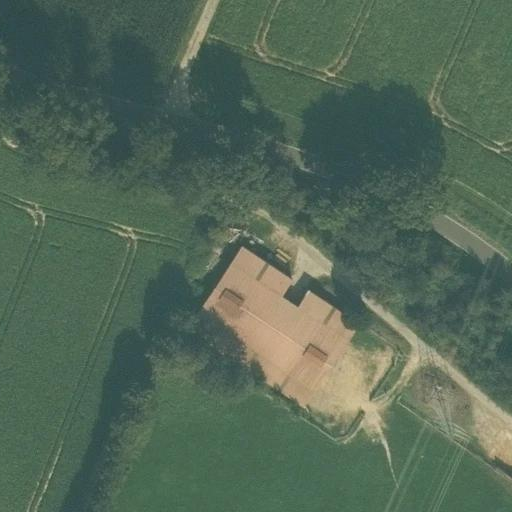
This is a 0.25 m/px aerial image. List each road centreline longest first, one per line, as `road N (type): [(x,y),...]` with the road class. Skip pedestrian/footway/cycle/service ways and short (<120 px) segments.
road 1 (tertiary): [(511,280),(423,219),(302,166),(47,100),(0,79)]
road 2 (track): [(511,229),(450,185),(375,151),(176,94)]
road 3 (track): [(511,423),(264,214)]
road 4 (track): [(174,129),(176,94),(216,0)]
